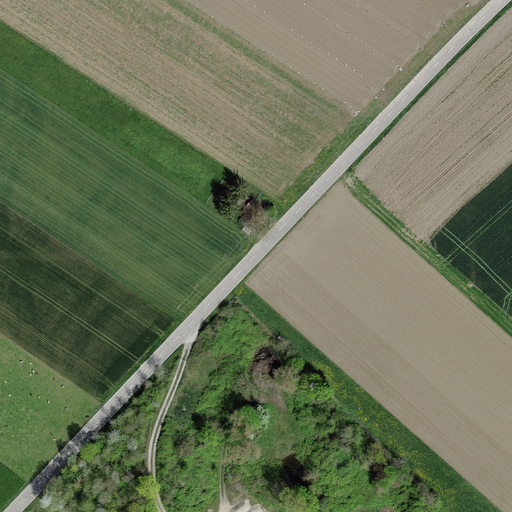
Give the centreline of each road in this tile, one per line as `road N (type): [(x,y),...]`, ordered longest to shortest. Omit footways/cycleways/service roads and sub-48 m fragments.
road 1 (unclassified): [(503,0),(12,511)]
road 2 (track): [(188,325),(152,452),(162,511)]
